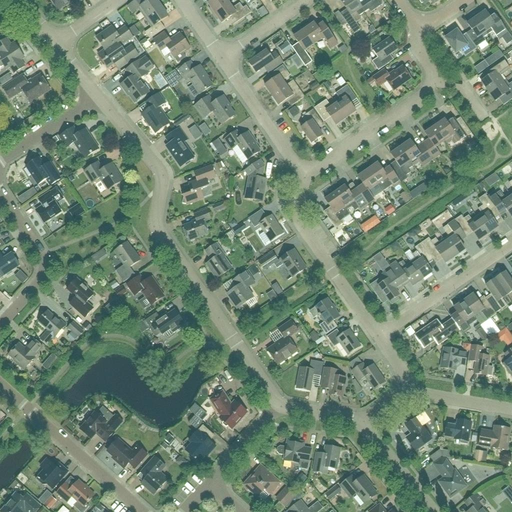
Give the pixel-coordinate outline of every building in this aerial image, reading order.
[(50,0),(58,12),(74,1),(77,5),(83,0),(50,0)] [(150,0),(144,4),(141,0),(136,0),(127,6),(132,14),(138,9),(145,19),(161,7),(156,0),(150,0)] [(213,15),(229,4),(226,0),(213,0),(208,4),(211,8),(209,9),(213,15)] [(359,17),(363,13),(354,0),(343,0),(341,2),(346,10),(340,14),(342,17),(346,23),(354,34),(361,30),(356,23),(361,20),(359,17)] [(354,0),(363,13),(368,10),(371,13),(382,5),(378,0),(354,0)] [(229,4),(213,15),(217,20),(219,20),(221,24),(231,17),(236,23),(251,13),(246,6),(243,9),(240,4),(232,9),(229,4)] [(161,7),(145,19),(152,28),(145,33),(149,40),(163,31),(158,24),(168,17),(161,7)] [(266,10),(259,15),(262,19),(269,14),(266,10)] [(488,15),(485,11),(476,18),(488,35),(493,32),(498,39),(507,32),(493,12),(488,15)] [(342,17),(338,20),(342,26),(345,24),(346,23),(342,17)] [(483,38),(488,35),(476,18),(467,24),(473,33),(468,37),(466,34),(466,35),(476,49),(476,48),(486,41),(483,38)] [(312,22),(303,28),(314,45),(323,38),(331,49),(338,44),(321,21),(315,25),(312,22)] [(120,46),(133,38),(125,27),(116,33),(112,27),(96,38),(105,50),(105,51),(117,42),(120,46)] [(304,51),(314,45),(303,28),(293,35),(300,45),(293,50),(296,54),(300,59),(305,67),(312,62),(304,51)] [(476,49),(466,35),(461,38),(457,31),(445,39),(456,54),(461,50),(465,57),(476,49)] [(164,33),(153,41),(162,53),(168,49),(177,63),(186,57),(182,53),(189,48),(180,35),(170,42),(164,33)] [(11,45),(7,39),(0,43),(0,67),(1,68),(4,66),(7,64),(14,74),(25,67),(21,61),(24,58),(14,43),(11,45)] [(378,71),(391,62),(388,57),(397,51),(389,39),(373,51),(378,58),(372,62),(378,71)] [(148,41),(143,45),(146,50),(151,46),(148,41)] [(283,55),(292,49),(287,41),(283,44),(284,45),(278,49),(283,55)] [(105,50),(98,55),(107,69),(114,65),(118,71),(139,56),(132,46),(124,51),(120,46),(117,42),(105,51),(105,50)] [(270,57),(266,51),(249,63),(256,74),(264,68),(268,74),(283,64),(275,53),(270,57)] [(291,58),(295,63),(300,59),(296,54),(291,58)] [(148,93),(139,80),(148,73),(147,73),(154,68),(146,57),(139,61),(126,71),(131,78),(121,86),(126,93),(127,92),(135,103),(148,93)] [(503,60),(485,73),(488,78),(481,82),(488,92),(505,80),(502,75),(509,70),(503,60)] [(292,61),(284,64),(287,72),(295,69),(292,61)] [(195,70),(190,62),(178,70),(184,78),(187,76),(194,86),(190,88),(189,90),(194,96),(196,96),(200,94),(200,95),(212,86),(205,75),(206,75),(200,66),(195,70)] [(275,79),(265,86),(272,96),(286,86),(283,81),(290,76),(283,66),(271,74),(275,79)] [(411,79),(402,67),(392,74),(392,73),(388,76),(384,70),(373,78),(367,82),(370,86),(375,82),(379,87),(386,82),(393,92),(411,79)] [(171,89),(177,84),(175,82),(179,79),(174,71),(170,74),(163,79),(171,89)] [(13,80),(9,74),(3,78),(7,83),(13,80)] [(50,91),(40,75),(27,84),(22,76),(3,89),(10,100),(22,91),(31,104),(38,100),(37,99),(50,91)] [(505,80),(488,92),(495,102),(505,95),(509,102),(511,99),(511,82),(509,85),(505,80)] [(286,86),(272,96),(278,106),(288,99),(293,105),(304,97),(293,81),(286,86)] [(166,82),(159,87),(162,91),(169,86),(166,82)] [(336,105),(346,119),(356,112),(349,102),(355,98),(347,86),(336,94),(341,101),(336,105)] [(170,124),(159,108),(165,104),(159,94),(145,103),(150,110),(142,115),(147,123),(148,122),(155,134),(170,124)] [(214,104),(209,97),(195,106),(204,119),(213,112),(222,125),(235,116),(228,105),(229,104),(223,97),(214,104)] [(467,99),(462,103),(469,114),(474,110),(467,99)] [(346,119),(336,105),(331,108),(326,101),(314,109),(323,120),(329,116),(336,126),(346,119)] [(291,121),(300,117),(296,109),(288,113),(291,121)] [(316,127),(322,123),(313,110),(302,118),(306,125),(301,128),(312,144),(323,136),(316,127)] [(177,128),(190,119),(187,114),(173,123),(177,128)] [(443,118),(433,125),(445,141),(447,145),(451,142),(454,145),(466,137),(453,119),(447,123),(443,118)] [(435,148),(445,141),(433,125),(424,132),(429,139),(422,144),(433,160),(440,155),(435,148)] [(188,130),(192,135),(198,131),(195,126),(188,130)] [(78,135),(74,128),(59,137),(66,148),(74,143),(84,159),(99,150),(86,130),(78,135)] [(194,161),(195,157),(192,156),(183,143),(187,140),(179,129),(166,139),(170,145),(166,147),(181,168),(191,161),(194,161)] [(237,132),(223,141),(230,151),(232,149),(242,164),(247,160),(260,152),(253,141),(254,141),(248,133),(241,138),(237,132)] [(433,160),(422,144),(416,149),(410,141),(400,148),(410,161),(413,166),(419,163),(422,167),(433,160)] [(410,161),(400,148),(391,155),(397,164),(391,169),(401,183),(407,179),(406,176),(410,173),(408,170),(413,166),(410,161)] [(44,167),(40,159),(24,170),(29,177),(31,176),(38,186),(46,180),(50,186),(61,179),(50,163),(44,167)] [(262,202),(266,180),(262,179),(264,167),(260,161),(245,172),(249,177),(245,199),(262,202)] [(102,170),(98,163),(84,172),(92,184),(100,179),(103,184),(104,183),(108,190),(122,182),(115,171),(116,170),(112,164),(102,170)] [(401,183),(391,169),(389,167),(383,171),(377,164),(368,170),(378,185),(383,192),(392,185),(395,189),(402,184),(401,183)] [(186,206),(204,199),(201,190),(209,187),(207,181),(216,178),(212,166),(194,173),(197,181),(188,184),(190,191),(190,192),(189,192),(189,193),(189,194),(183,196),(183,198),(182,204),(186,205),(186,206)] [(378,185),(368,170),(358,177),(363,184),(356,189),(367,205),(374,200),(373,199),(378,195),(373,188),(378,185)] [(500,181),(495,173),(490,177),(495,184),(500,181)] [(345,186),(335,193),(345,208),(347,211),(352,207),(355,212),(359,208),(361,211),(368,206),(367,205),(356,189),(349,193),(345,186)] [(61,195),(56,188),(38,199),(43,206),(36,211),(44,224),(61,212),(53,200),(61,195)] [(511,217),(511,198),(509,194),(504,197),(500,192),(495,195),(494,193),(488,198),(487,198),(499,215),(506,210),(511,218),(511,217)] [(345,208),(335,193),(325,200),(332,210),(325,215),(335,229),(345,223),(342,220),(345,218),(350,215),(347,211),(345,208)] [(20,204),(25,201),(22,195),(16,199),(20,204)] [(487,198),(488,198),(485,195),(478,199),(480,203),(483,206),(478,209),(481,214),(476,217),(488,234),(498,227),(492,219),(499,215),(487,198)] [(222,203),(212,207),(214,213),(224,209),(222,203)] [(68,211),(73,220),(85,213),(79,204),(68,211)] [(381,211),(385,217),(391,213),(387,206),(381,211)] [(188,242),(209,234),(204,222),(211,220),(207,210),(194,215),(196,222),(183,227),(188,242)] [(267,219),(262,210),(248,219),(255,228),(259,225),(270,242),(283,234),(272,216),(267,219)] [(488,234),(476,217),(471,220),(468,216),(464,220),(461,216),(454,221),(466,238),(473,233),(478,241),(488,234)] [(376,218),(370,222),(373,227),(379,223),(376,218)] [(460,242),(466,238),(454,221),(443,229),(448,236),(443,240),(455,257),(465,250),(460,242)] [(246,228),(243,224),(233,230),(236,235),(246,228)] [(431,242),(429,239),(422,243),(433,260),(440,256),(445,264),(455,257),(443,240),(438,243),(436,239),(431,242)] [(135,255),(127,243),(115,252),(124,266),(115,271),(123,283),(135,275),(130,268),(140,261),(136,255),(135,255)] [(216,279),(232,269),(224,258),(225,257),(216,244),(205,252),(212,261),(206,265),(216,279)] [(427,265),(433,260),(422,244),(415,248),(417,252),(412,255),(415,259),(410,263),(423,280),(432,273),(427,265)] [(91,258),(91,259),(95,263),(106,255),(103,250),(103,249),(91,258)] [(306,269),(294,250),(277,262),(272,254),(259,263),(264,270),(273,264),(277,269),(283,265),(292,278),(306,269)] [(4,260),(0,253),(0,272),(3,277),(7,275),(8,276),(12,274),(12,272),(20,266),(12,254),(4,260)] [(406,266),(403,262),(398,265),(396,262),(389,267),(390,268),(400,283),(407,279),(413,287),(423,280),(410,263),(406,266)] [(382,278),(370,286),(383,304),(388,300),(390,303),(392,305),(399,300),(397,298),(399,296),(394,288),(400,283),(390,268),(381,275),(382,278)] [(255,284),(246,272),(231,282),(236,289),(227,295),(237,309),(254,298),(247,289),(255,284)] [(495,279),(507,296),(511,293),(511,279),(511,281),(505,273),(495,279)] [(144,283),(140,276),(127,285),(134,296),(141,292),(151,306),(164,297),(156,286),(157,285),(152,278),(144,283)] [(82,284),(77,279),(67,290),(76,298),(70,305),(85,318),(93,309),(87,303),(94,295),(88,289),(88,287),(85,284),(82,284)] [(495,314),(507,306),(502,299),(507,296),(495,279),(485,286),(491,295),(485,299),(495,314)] [(123,288),(114,293),(118,298),(126,293),(123,288)] [(495,314),(485,299),(484,297),(478,301),(473,295),(463,302),(474,317),(481,312),(487,321),(496,314),(495,314)] [(322,338),(323,337),(326,335),(337,327),(333,322),(340,317),(327,299),(309,312),(314,318),(319,315),(324,323),(319,326),(323,332),(319,334),(322,338)] [(463,335),(470,329),(468,327),(477,321),(474,317),(463,302),(454,308),(458,315),(452,319),(460,331),(463,335)] [(182,322),(175,311),(164,318),(163,316),(160,318),(156,313),(145,321),(149,327),(155,337),(161,334),(162,335),(171,329),(173,333),(183,326),(181,322),(182,322)] [(59,322),(49,313),(40,324),(48,331),(40,340),(47,347),(54,339),(66,326),(60,321),(59,322)] [(460,331),(452,319),(451,319),(452,320),(442,327),(437,320),(414,336),(423,349),(434,341),(438,346),(460,331)] [(278,366),(297,352),(288,339),(298,332),(291,321),(278,330),(283,338),(279,341),(280,342),(267,350),(278,366)] [(68,328),(78,338),(83,332),(73,323),(68,328)] [(141,334),(147,332),(144,325),(139,327),(141,334)] [(500,332),(495,326),(486,333),(490,339),(500,332)] [(341,336),(337,330),(327,337),(334,348),(340,344),(348,355),(360,347),(349,330),(341,336)] [(34,358),(43,348),(34,340),(25,349),(19,344),(9,355),(15,361),(14,362),(24,370),(35,358),(34,358)] [(463,351),(469,352),(470,346),(467,341),(462,344),(463,351)] [(469,352),(468,361),(476,363),(474,374),(486,376),(486,375),(490,376),(492,375),(493,369),(491,368),(488,367),(489,357),(477,355),(478,347),(470,346),(469,352)] [(447,349),(445,349),(441,368),(454,371),(455,365),(465,366),(467,353),(458,352),(458,351),(455,351),(454,348),(448,347),(447,349)] [(511,377),(511,349),(504,355),(508,361),(503,364),(511,377)] [(47,360),(53,365),(58,359),(52,354),(47,360)] [(321,377),(323,363),(311,361),(309,370),(300,368),(296,389),(310,391),(313,376),(321,377)] [(367,370),(363,364),(351,372),(358,382),(365,377),(374,391),(385,383),(373,365),(367,370)] [(342,397),(346,378),(337,377),(338,371),(324,369),(321,386),(330,388),(329,395),(342,397)] [(229,402),(223,392),(210,400),(221,417),(220,419),(223,422),(222,423),(222,425),(225,427),(227,427),(228,426),(232,429),(247,413),(235,402),(231,407),(228,404),(229,402)] [(87,418),(85,421),(85,423),(79,430),(91,440),(97,433),(100,435),(99,437),(105,442),(123,423),(115,416),(108,423),(95,412),(89,418),(87,418)] [(195,417),(190,423),(196,429),(202,423),(195,417)] [(422,427),(416,418),(405,426),(411,435),(406,438),(415,451),(432,440),(423,427),(422,427)] [(447,423),(445,436),(455,438),(454,440),(460,441),(460,443),(467,444),(468,442),(471,423),(457,421),(457,425),(447,423)] [(213,435),(203,426),(199,431),(198,430),(188,441),(192,445),(186,452),(199,463),(208,453),(209,455),(216,447),(209,441),(213,435)] [(506,451),(510,430),(494,427),(493,433),(481,431),(479,446),(491,448),(506,451)] [(165,441),(169,445),(174,439),(170,435),(165,441)] [(132,452),(118,440),(107,452),(113,457),(113,458),(118,462),(117,463),(124,469),(132,460),(138,465),(147,455),(137,446),(132,452)] [(312,449),(300,447),(301,442),(287,440),(286,448),(280,447),(277,448),(277,452),(279,455),(285,456),(283,462),(292,463),(291,465),(299,466),(299,469),(308,471),(312,449)] [(323,460),(315,458),(313,472),(327,474),(328,468),(336,470),(340,449),(325,447),(323,460)] [(440,450),(442,458),(449,459),(447,451),(440,450)] [(362,464),(365,462),(358,453),(355,456),(362,464)] [(178,459),(175,462),(182,468),(187,463),(180,456),(178,459)] [(154,496),(159,490),(160,490),(163,487),(163,486),(168,480),(160,473),(165,467),(154,457),(144,469),(150,474),(149,475),(149,477),(150,478),(143,486),(154,496)] [(43,459),(38,466),(44,470),(49,464),(43,459)] [(454,472),(446,460),(441,460),(434,465),(444,479),(439,482),(450,498),(466,487),(455,471),(454,472)] [(128,465),(134,470),(137,466),(132,461),(128,465)] [(58,470),(50,463),(36,480),(42,486),(47,485),(52,490),(68,472),(61,466),(58,470)] [(270,495),(280,483),(261,466),(243,485),(248,490),(247,490),(251,494),(252,493),(257,498),(265,490),(270,495)] [(144,469),(136,477),(144,484),(150,478),(149,477),(149,475),(149,474),(144,469)] [(351,477),(340,486),(351,500),(357,495),(364,505),(377,495),(369,485),(370,484),(364,476),(356,482),(351,477)] [(298,489),(302,484),(297,479),(292,484),(298,489)] [(94,495),(78,481),(72,489),(66,483),(56,494),(67,503),(72,497),(77,502),(73,507),(79,511),(84,511),(89,507),(86,504),(94,495)] [(187,499),(194,492),(187,485),(180,492),(187,499)] [(326,494),(325,495),(330,501),(341,492),(337,486),(328,492),(326,494)] [(286,487),(275,499),(285,508),(295,495),(286,487)] [(503,492),(508,499),(511,495),(511,490),(509,487),(503,492)] [(9,503),(0,511),(23,511),(24,511),(35,511),(40,507),(27,495),(23,501),(15,494),(8,502),(9,503)] [(485,511),(479,504),(482,502),(476,494),(465,503),(470,510),(467,511),(485,511)] [(51,508),(57,501),(52,497),(44,506),(51,511),(53,511),(54,511),(51,508)] [(67,504),(72,508),(77,502),(72,497),(67,504)] [(318,511),(323,509),(317,502),(308,510),(301,501),(287,511),(318,511)]
